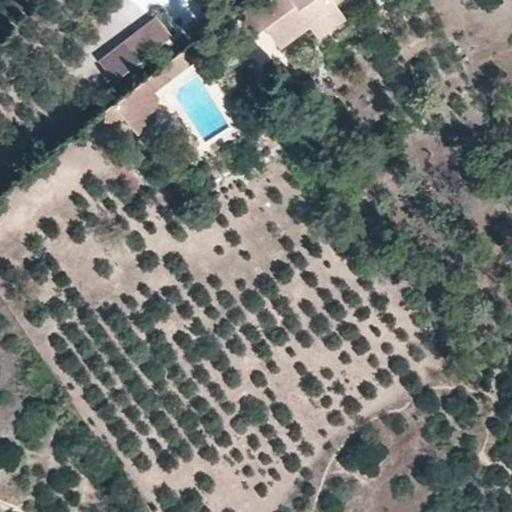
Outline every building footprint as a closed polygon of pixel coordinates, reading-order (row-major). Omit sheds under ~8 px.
[(313,18),(337,0),(255,0),(245,7),(244,8),(244,9),(245,9),(257,26),(269,18),(283,39),(313,18)] [(348,12),(340,0),(337,0),(313,18),(322,30),(348,12)] [(141,52),(178,28),(164,7),(127,32),(141,52)] [(190,45),(151,72),(160,85),(198,57),(190,45)] [(160,85),(151,72),(111,99),(110,111),(126,113),(130,111),(131,110),(132,111),(143,125),(157,115),(163,88),(160,85)]
